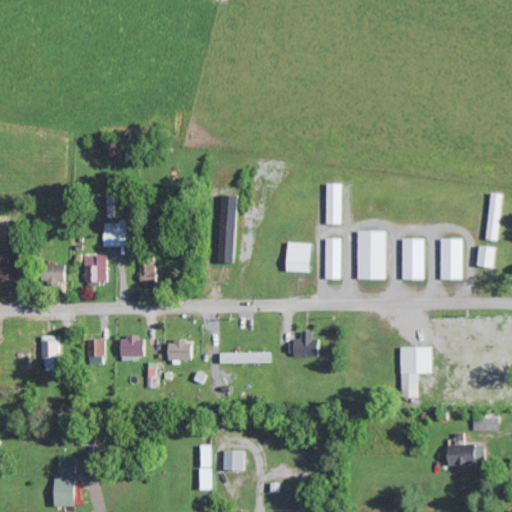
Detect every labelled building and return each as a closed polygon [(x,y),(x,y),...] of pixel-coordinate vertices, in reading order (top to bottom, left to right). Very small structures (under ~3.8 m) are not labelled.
[(109,141),(107,156),(124,158),(125,143),(109,141)] [(333,225),(348,225),(347,185),(332,185),(333,225)] [(491,240),(503,241),(508,195),(496,193),(491,240)] [(243,196),(227,196),(225,263),(241,264),(243,196)] [(109,247),(132,247),(131,222),(109,222),(109,247)] [(391,232),(364,231),(363,280),(390,280),(391,232)] [(330,279),(345,280),(346,239),(331,239),(330,279)] [(430,239),(408,239),(407,280),(429,280),(430,239)] [(446,280),(468,280),(468,239),(446,239),(446,280)] [(316,272),(316,244),(293,243),(293,272),(316,272)] [(500,269),(503,249),(486,246),(483,266),(500,269)] [(6,281),(26,281),(27,254),(7,253),(6,281)] [(90,283),(113,282),(112,256),(90,256),(90,283)] [(159,258),(144,259),(144,283),(154,283),(154,278),(160,277),(159,258)] [(73,266),(54,265),(53,281),(72,282),(73,266)] [(319,333),(307,333),(307,339),(296,339),(296,356),(325,357),(326,341),(319,340),(319,333)] [(64,337),(46,337),(46,368),(64,368),(64,337)] [(127,338),(127,358),(151,357),(150,337),(127,338)] [(93,357),(109,358),(110,340),(93,340),(93,357)] [(198,361),(198,342),(173,342),(172,361),(198,361)] [(424,375),(440,374),(439,348),(407,348),(408,397),(425,397),(424,375)] [(276,353),(227,353),(227,364),(276,363),(276,353)] [(503,431),(503,419),(479,418),(479,430),(503,431)] [(455,466),(492,465),(492,445),(469,445),(469,433),(455,434),(455,466)] [(208,491),(218,490),(216,446),(206,446),(208,491)] [(251,452),(231,451),(230,471),(251,472),(251,452)] [(79,507),(81,458),(63,457),(63,474),(60,474),(59,506),(79,507)]
